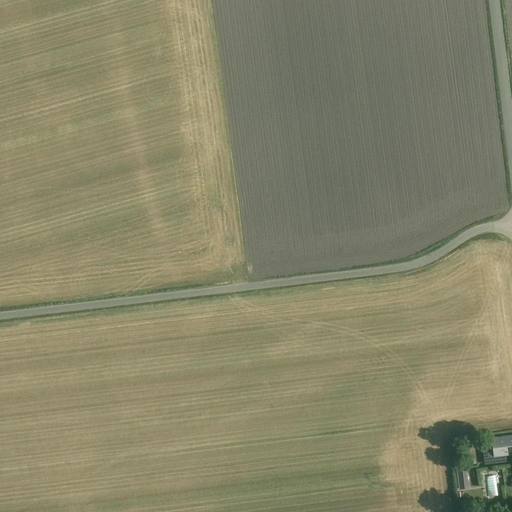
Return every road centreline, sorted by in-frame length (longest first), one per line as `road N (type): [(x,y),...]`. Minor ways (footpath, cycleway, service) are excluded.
road 1 (unclassified): [(0,319),(334,280),(404,267),(482,230),(511,225)]
road 2 (unclassified): [(511,146),(493,0)]
